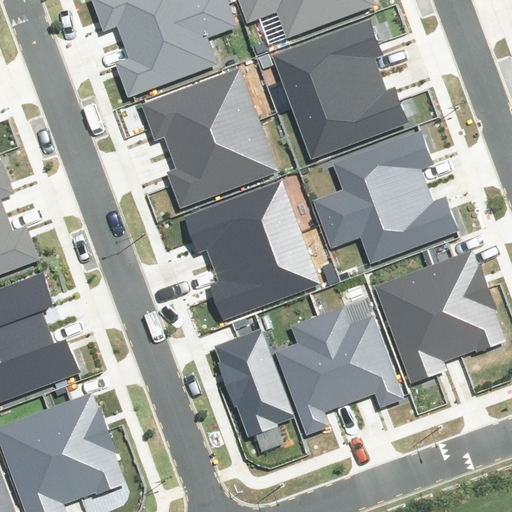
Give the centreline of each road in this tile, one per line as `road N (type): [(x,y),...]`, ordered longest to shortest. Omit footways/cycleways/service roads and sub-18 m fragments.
road 1 (residential): [(199,511),(2,0)]
road 2 (residential): [(284,511),(511,427)]
road 3 (residential): [(443,0),(511,178)]
